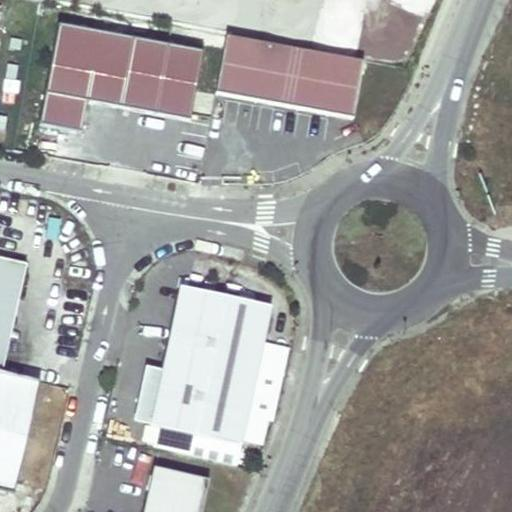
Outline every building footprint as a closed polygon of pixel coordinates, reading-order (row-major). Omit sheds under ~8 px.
[(89,103),(194,120),(205,51),(57,27),(41,124),(85,131),(89,103)] [(226,37),(215,94),(352,120),(362,62),(226,37)] [(0,255),(0,372),(4,374),(29,262),(0,255)] [(240,447),(270,309),(179,289),(149,428),(240,447)] [(4,374),(0,372),(0,487),(7,489),(9,478),(16,479),(38,382),(4,374)] [(201,511),(209,482),(153,470),(143,511),(201,511)]
